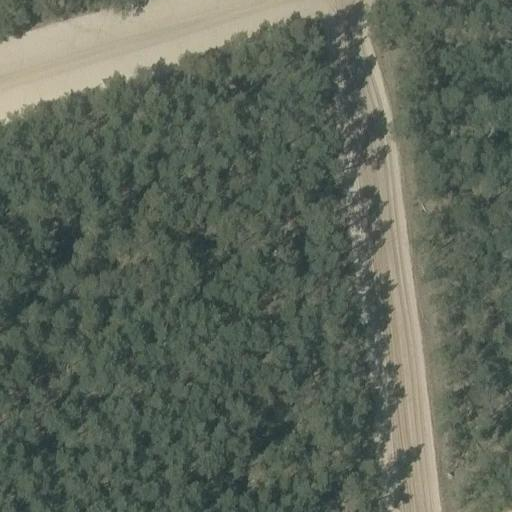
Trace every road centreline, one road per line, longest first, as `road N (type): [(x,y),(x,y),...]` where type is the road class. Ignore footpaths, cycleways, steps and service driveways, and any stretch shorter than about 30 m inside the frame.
road 1 (track): [(349,0),(410,511)]
road 2 (track): [(0,83),(258,0)]
